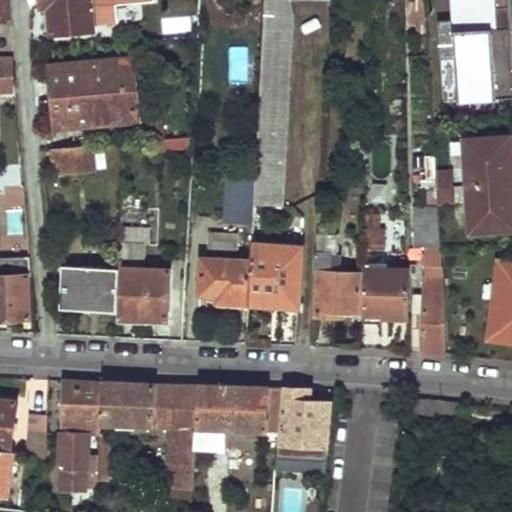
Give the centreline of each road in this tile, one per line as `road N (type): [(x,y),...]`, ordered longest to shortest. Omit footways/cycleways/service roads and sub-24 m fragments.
road 1 (residential): [(0,351),(511,387)]
road 2 (unknown): [(48,354),(27,0)]
